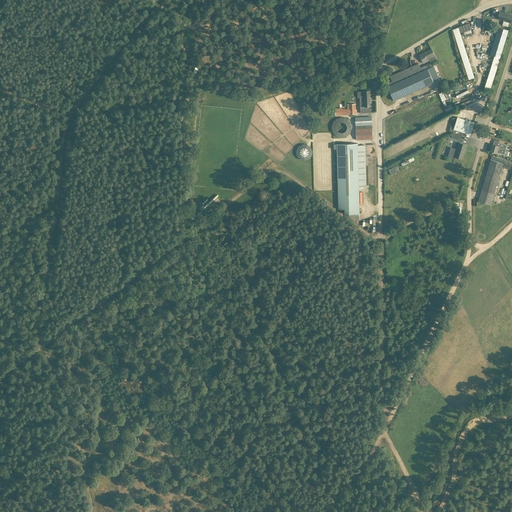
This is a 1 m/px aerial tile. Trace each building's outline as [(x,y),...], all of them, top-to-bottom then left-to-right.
[(505,21),(510,23),(511,17),(511,15),(510,15),(510,14),(505,12),(505,13),(500,12),(497,19),(505,21)] [(458,27),(458,28),(459,33),(460,33),(471,29),(469,23),(458,27)] [(508,30),(503,29),(498,27),(490,55),(500,58),(508,30)] [(424,63),(430,61),(436,58),(432,49),(419,55),(424,63)] [(394,100),(434,82),(428,69),(434,66),(432,62),(420,67),(419,63),(390,76),(392,81),(386,84),(388,87),(394,100)] [(360,98),(360,102),(361,113),(371,112),(370,91),(364,91),(364,98),(360,98)] [(349,109),(341,109),(341,115),(356,114),(355,104),(349,104),(349,109)] [(356,140),(373,139),(372,128),(366,129),(366,125),(372,124),(372,118),(372,117),(355,118),(356,125),(356,129),(356,140)] [(454,128),(452,132),(462,135),(470,138),(474,122),(457,117),(457,119),(452,117),(449,127),(454,128)] [(351,118),(333,118),(332,136),(351,136),(351,118)] [(462,135),(452,132),(453,133),(451,138),(460,140),(462,135)] [(419,141),(422,147),(435,140),(432,135),(419,141)] [(490,151),(503,155),(505,150),(506,145),(498,142),(497,145),(493,144),(490,151)] [(295,146),(298,160),(313,157),(310,143),(295,146)] [(359,203),(359,189),(366,188),(365,145),(358,145),(358,143),(337,144),(338,204),(338,209),(344,209),(344,214),(360,214),(359,203)] [(455,157),(462,159),(467,145),(459,143),(457,149),(452,147),(449,157),(455,159),(455,157)] [(478,202),(491,205),(504,160),(492,156),(478,202)] [(397,166),(388,170),(391,175),(399,171),(397,166)]
